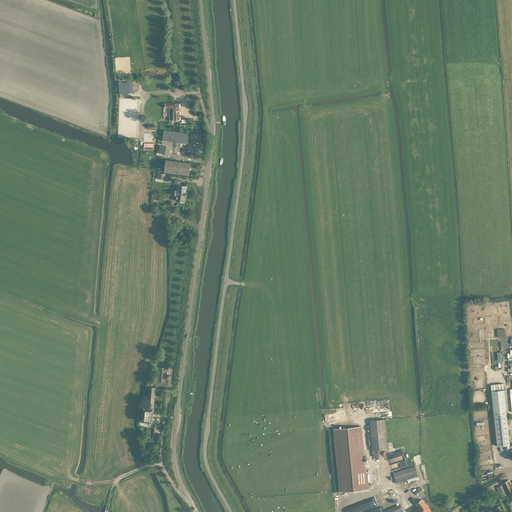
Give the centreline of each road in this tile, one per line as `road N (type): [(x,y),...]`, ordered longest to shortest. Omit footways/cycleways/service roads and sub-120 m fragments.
road 1 (unclassified): [(231,511),(204,450),(244,133),(234,0)]
road 2 (unclassified): [(195,511),(173,451),(212,138),(200,0)]
